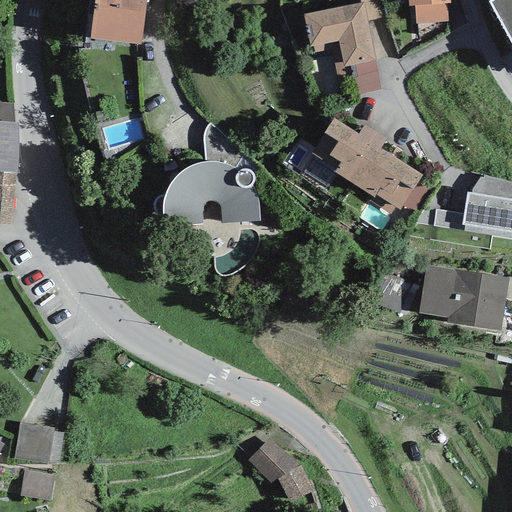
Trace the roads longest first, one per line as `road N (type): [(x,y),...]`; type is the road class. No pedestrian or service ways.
road 1 (residential): [(367,511),(339,463),(304,425),(135,333),(89,290),(62,235),(35,141),(25,84),(29,0)]
road 2 (residential): [(153,0),(162,66),(185,124)]
